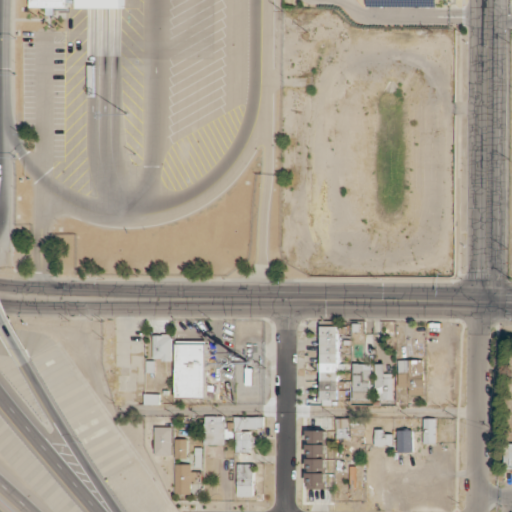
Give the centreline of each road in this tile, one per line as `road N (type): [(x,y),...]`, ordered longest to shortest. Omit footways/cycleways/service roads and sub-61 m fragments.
road 1 (secondary): [(185,298),(511,301)]
road 2 (tertiary): [(488,0),(484,301)]
road 3 (residential): [(264,299),(267,0)]
road 4 (residential): [(286,511),(287,300)]
road 5 (residential): [(484,301),(478,511)]
road 6 (secondary): [(185,298),(0,282)]
road 7 (secondary): [(0,302),(185,298)]
road 8 (motorway): [(116,511),(25,366)]
road 9 (motorway): [(98,511),(0,389)]
road 10 (residential): [(359,14),(488,16)]
